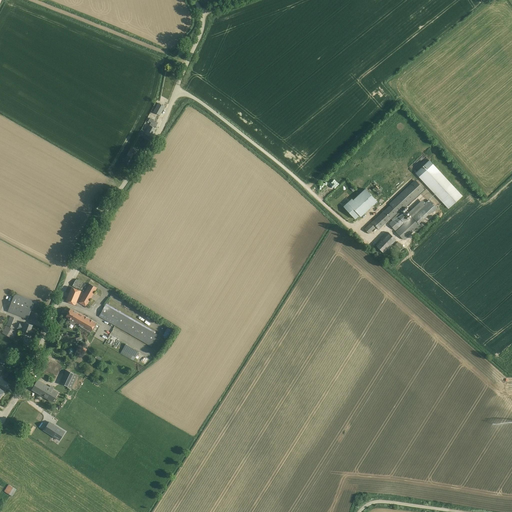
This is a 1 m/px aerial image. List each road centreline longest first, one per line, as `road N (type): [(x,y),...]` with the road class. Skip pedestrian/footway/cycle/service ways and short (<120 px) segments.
road 1 (unclassified): [(0,423),(89,237),(161,126),(201,26),(194,0)]
road 2 (track): [(306,187),(399,97)]
